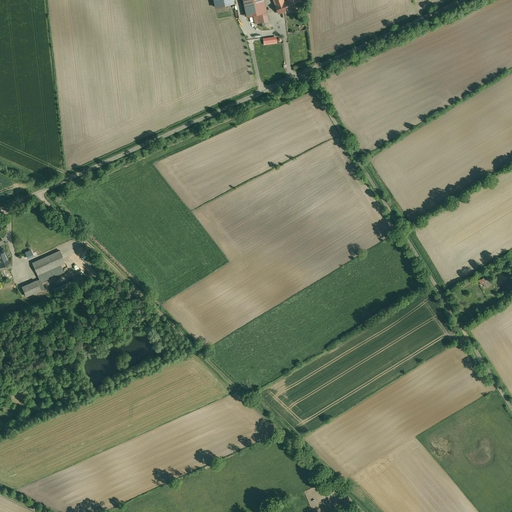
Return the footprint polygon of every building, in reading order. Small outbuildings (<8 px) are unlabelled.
[(263,0),(250,0),(254,15),(257,15),(258,17),(256,17),(258,23),(259,23),(260,26),(264,25),(263,22),(268,21),(263,0)] [(273,0),(279,13),(287,10),(284,2),(283,0),(273,0)] [(299,0),(288,0),(284,2),(287,10),(301,5),(302,8),(305,7),(304,4),(302,5),(299,0)] [(10,264),(3,249),(0,250),(0,262),(2,267),(10,264)] [(60,251),(33,263),(38,275),(60,265),(65,262),(60,251)] [(60,265),(38,275),(41,282),(64,272),(60,265)] [(83,276),(53,288),(56,296),(69,291),(68,289),(70,288),(71,288),(85,283),(83,276)] [(491,284),(487,278),(485,279),(484,277),(481,280),(480,279),(478,281),(481,285),(483,284),(485,288),(491,284)] [(40,290),(36,281),(22,287),(26,296),(40,290)]
